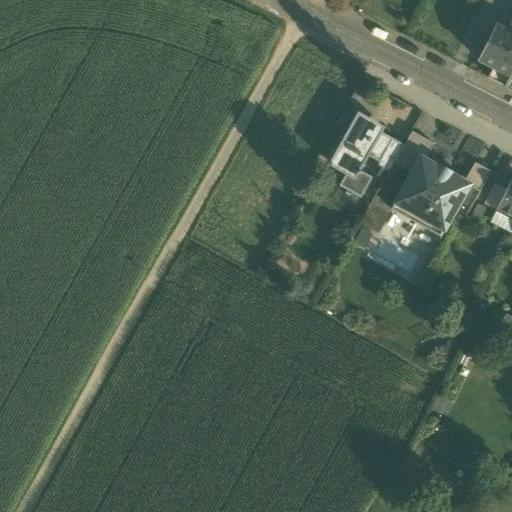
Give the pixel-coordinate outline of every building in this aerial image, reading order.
[(511,35),(507,32),(494,26),(477,60),(493,68),(487,78),(505,87),(511,73),(511,35)] [(383,128),(357,113),(354,118),(343,112),(336,124),(347,130),(327,165),(345,175),(338,186),(361,199),(372,178),(359,172),(367,157),(379,163),(394,140),(381,133),(383,128)] [(398,158),(394,164),(412,174),(420,158),(424,160),(433,145),(411,133),(404,146),(398,158)] [(404,146),(394,140),(379,163),(376,167),(388,173),(398,158),(404,146)] [(424,160),(420,158),(412,174),(395,204),(443,231),(469,185),(424,160)] [(511,181),(498,210),(511,217),(511,181)]
